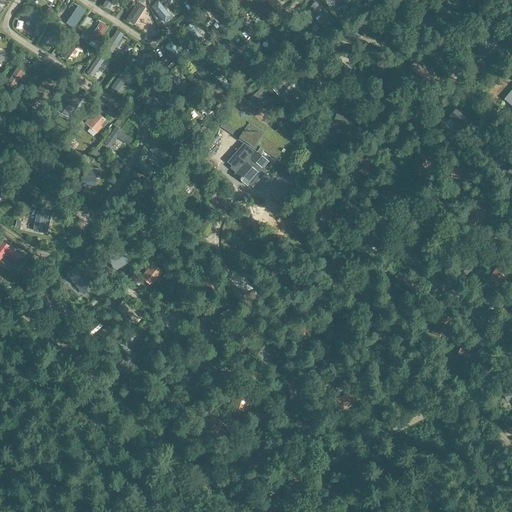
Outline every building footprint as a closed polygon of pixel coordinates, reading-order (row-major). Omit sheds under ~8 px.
[(109,0),(106,4),(113,8),(117,0),(109,0)] [(172,17),(164,7),(166,5),(162,1),(160,3),(159,0),(151,7),(165,23),(172,17)] [(406,0),(396,0),(398,19),(408,18),(406,0)] [(467,0),(465,2),(472,8),(479,0),(467,0)] [(267,25),(274,18),(259,1),(252,7),(267,25)] [(376,1),(358,6),(362,19),(380,14),(376,1)] [(134,25),(143,11),(145,7),(137,2),(126,21),(134,25)] [(230,18),(217,2),(210,6),(224,23),(230,18)] [(317,21),(325,30),(329,26),(327,24),(326,22),(331,17),(316,2),(310,7),(321,17),(317,21)] [(81,5),(69,22),(75,26),(87,9),(81,5)] [(33,13),(22,31),(28,35),(39,16),(33,13)] [(243,13),(237,17),(240,22),(246,18),(243,13)] [(445,34),(434,15),(426,20),(436,38),(445,34)] [(97,45),(109,26),(100,21),(89,40),(97,45)] [(296,21),(291,26),(299,34),(291,41),(296,46),(304,39),(305,41),(310,36),(296,21)] [(185,28),(199,44),(205,39),(192,22),(185,28)] [(51,26),(42,41),(47,44),(56,29),(51,26)] [(216,31),(213,26),(207,30),(211,35),(216,31)] [(271,36),(266,41),(271,46),(269,48),(272,52),(274,50),(280,57),(285,52),(271,36)] [(493,38),(480,37),(479,56),(492,57),(493,38)] [(67,60),(79,43),(73,39),(60,56),(62,57),(67,60)] [(171,43),(167,47),(179,60),(183,56),(171,43)] [(511,57),(511,56),(507,52),(503,56),(509,61),(511,57)] [(152,75),(153,54),(144,53),(143,74),(152,75)] [(96,78),(109,60),(103,56),(90,74),(96,78)] [(247,56),(239,61),(253,80),(261,75),(255,66),(247,56)] [(187,62),(201,78),(207,72),(193,57),(187,62)] [(419,59),(412,68),(429,82),(436,74),(419,59)] [(286,67),(282,61),(276,66),(280,71),(286,67)] [(11,79),(18,84),(28,68),(21,63),(11,79)] [(114,63),(111,68),(117,71),(120,66),(114,63)] [(292,83),(282,72),(281,71),(267,84),(279,97),(287,90),(286,89),(292,83)] [(352,74),(347,77),(356,89),(373,77),(368,71),(356,79),(352,74)] [(10,78),(4,74),(0,79),(0,80),(5,84),(10,78)] [(123,88),(128,82),(125,80),(126,79),(120,74),(115,81),(114,80),(107,89),(115,95),(121,86),(123,88)] [(234,89),(222,74),(217,78),(229,93),(234,89)] [(176,96),(181,92),(168,77),(163,81),(176,96)] [(50,81),(46,78),(34,95),(45,103),(57,85),(50,81)] [(18,84),(11,79),(7,85),(14,90),(18,84)] [(215,89),(209,83),(206,87),(211,93),(215,89)] [(252,120),(259,109),(256,107),(269,89),(266,86),(247,101),(241,97),(233,108),(226,119),(244,131),(243,131),(244,131),(241,135),(247,139),(245,143),(249,146),(230,167),(251,186),(265,170),(261,166),(265,160),(260,155),(264,149),(278,158),(278,159),(289,142),(289,143),(287,142),(288,142),(275,133),(268,129),(267,130),(252,120)] [(155,88),(137,102),(143,110),(161,96),(155,88)] [(511,89),(503,100),(511,107),(511,89)] [(82,100),(67,91),(56,109),(71,118),(82,100)] [(213,112),(201,98),(196,102),(207,116),(213,112)] [(459,123),(449,134),(456,139),(471,122),(455,109),(450,115),(459,123)] [(91,116),(85,123),(97,134),(103,128),(101,126),(107,120),(99,113),(94,120),(91,116)] [(356,121),(341,116),(336,115),(333,124),(345,127),(341,139),(350,142),(356,121)] [(404,120),(399,116),(395,122),(400,126),(404,120)] [(85,125),(82,121),(76,127),(80,130),(85,125)] [(375,127),(369,124),(366,130),(373,132),(375,127)] [(116,126),(105,143),(112,148),(118,138),(129,145),(133,139),(123,132),(123,131),(116,126)] [(179,131),(176,127),(168,134),(172,138),(168,140),(173,146),(176,143),(178,145),(191,134),(185,126),(179,131)] [(410,133),(401,128),(387,152),(396,157),(410,133)] [(161,142),(151,150),(163,164),(173,156),(161,142)] [(416,171),(414,173),(420,177),(421,174),(423,176),(435,157),(423,149),(411,168),(416,171)] [(233,152),(227,161),(232,164),(238,155),(233,152)] [(362,153),(357,159),(356,160),(363,167),(358,172),(368,182),(380,169),(362,153)] [(42,156),(32,156),(33,167),(36,167),(36,176),(49,176),(49,173),(54,173),(54,163),(43,162),(42,156)] [(196,164),(182,180),(192,188),(205,172),(196,164)] [(478,169),(454,164),(450,179),(474,185),(478,169)] [(82,187),(96,188),(96,179),(100,179),(100,169),(87,169),(86,178),(82,177),(82,187)] [(150,183),(146,178),(142,182),(146,187),(150,183)] [(405,186),(388,179),(381,196),(398,203),(405,186)] [(487,201),(468,199),(466,222),(485,224),(487,201)] [(314,222),(325,220),(334,226),(341,215),(334,211),(333,205),(311,209),(314,222)] [(416,206),(413,212),(419,215),(421,208),(416,206)] [(37,211),(33,230),(47,233),(52,213),(37,211)] [(213,226),(205,222),(201,229),(209,234),(213,226)] [(367,228),(361,241),(381,250),(387,237),(367,228)] [(156,230),(156,240),(159,240),(159,249),(166,249),(166,251),(172,251),(172,230),(156,230)] [(3,242),(0,246),(0,260),(2,258),(5,254),(16,263),(21,256),(3,242)] [(122,246),(106,257),(108,262),(115,257),(117,259),(122,267),(131,261),(122,246)] [(467,275),(485,254),(477,247),(459,268),(467,275)] [(285,259),(269,260),(270,275),(286,274),(285,259)] [(322,261),(318,274),(324,274),(324,277),(328,280),(334,279),(337,262),(334,260),(328,259),(327,262),(322,261)] [(511,268),(500,261),(496,266),(488,279),(494,283),(492,285),(500,290),(511,271),(511,268)] [(152,263),(141,277),(151,286),(163,272),(152,263)] [(206,272),(204,268),(196,272),(208,296),(220,290),(210,270),(206,272)] [(404,268),(394,278),(410,295),(420,285),(404,268)] [(354,284),(354,290),(356,292),(362,289),(374,276),(371,274),(374,272),(371,270),(369,272),(367,270),(354,284)] [(460,283),(456,279),(451,284),(456,288),(460,283)] [(74,292),(61,301),(69,312),(82,302),(74,292)] [(126,304),(120,311),(133,322),(139,314),(126,304)] [(202,333),(214,330),(219,329),(218,326),(221,325),(222,327),(226,326),(238,321),(229,309),(219,315),(220,319),(219,320),(217,320),(216,316),(201,319),(202,333)] [(456,321),(439,314),(431,334),(447,341),(456,321)] [(96,318),(78,334),(85,342),(103,326),(96,318)] [(314,321),(296,327),(300,341),(318,335),(314,321)] [(372,325),(372,339),(379,339),(386,339),(391,339),(391,325),(372,325)] [(106,328),(102,332),(106,336),(110,333),(106,328)] [(261,362),(267,354),(270,355),(277,346),(262,335),(249,353),(261,362)] [(154,337),(145,347),(150,351),(156,356),(160,359),(168,348),(154,337)] [(457,356),(480,365),(485,351),(462,342),(457,356)] [(123,352),(109,366),(119,373),(126,366),(133,359),(123,352)] [(182,389),(184,389),(186,387),(185,385),(193,376),(191,374),(193,371),(186,365),(178,375),(174,371),(168,378),(173,382),(181,390),(182,389)] [(413,386),(419,386),(420,370),(399,370),(399,388),(412,389),(413,386)] [(286,382),(292,406),(303,403),(297,379),(286,382)] [(253,392),(235,387),(229,408),(247,413),(253,392)] [(511,387),(502,393),(507,401),(511,398),(511,387)] [(355,388),(349,390),(350,393),(335,399),(339,411),(361,403),(355,388)] [(299,434),(303,430),(306,434),(313,428),(310,424),(316,419),(310,411),(292,425),(299,434)] [(210,414),(208,417),(196,431),(209,443),(224,426),(210,414)] [(263,422),(257,419),(254,425),(261,428),(263,422)] [(239,436),(233,431),(228,437),(234,442),(239,436)] [(262,433),(254,452),(264,457),(273,438),(262,433)]
